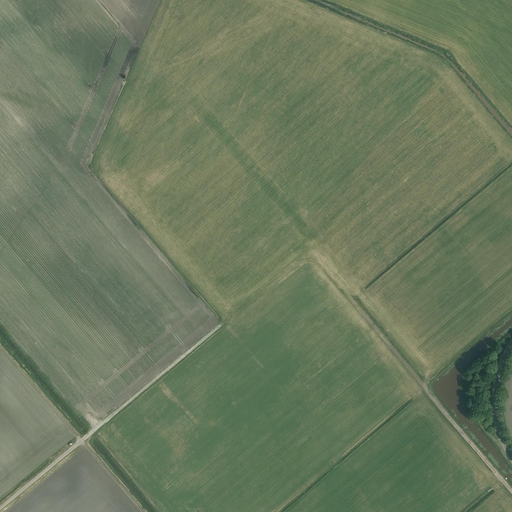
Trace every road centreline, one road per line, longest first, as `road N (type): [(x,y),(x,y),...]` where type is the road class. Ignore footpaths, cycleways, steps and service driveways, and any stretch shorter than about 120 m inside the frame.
road 1 (track): [(511,491),(316,250)]
road 2 (unclassified): [(0,509),(226,322)]
